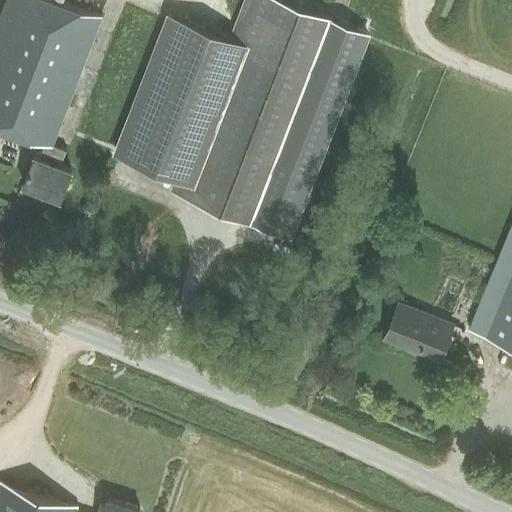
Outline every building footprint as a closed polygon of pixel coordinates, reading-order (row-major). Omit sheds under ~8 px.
[(102,16),(61,0),(6,0),(0,16),(0,123),(46,141),(41,155),(36,153),(24,184),(61,198),(72,168),(61,164),(66,150),(53,144),(102,16)] [(171,190),(288,235),(367,32),(283,0),(244,0),(233,32),(173,9),(119,148),(179,171),(171,190)] [(511,348),(511,224),(469,331),(511,348)] [(398,302),(384,337),(439,360),(453,324),(398,302)] [(0,482),(0,511),(139,511),(141,508),(110,498),(106,511),(75,511),(77,507),(0,482)]
